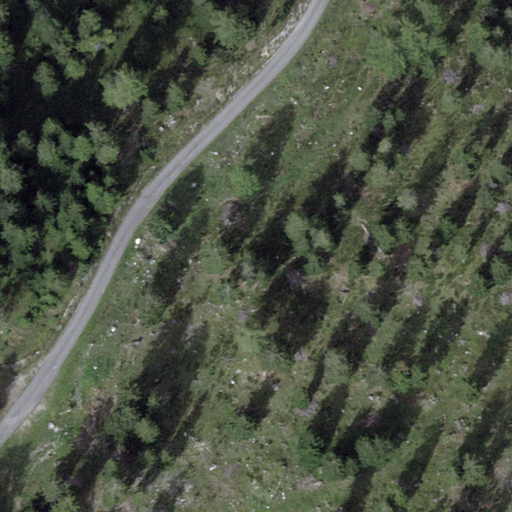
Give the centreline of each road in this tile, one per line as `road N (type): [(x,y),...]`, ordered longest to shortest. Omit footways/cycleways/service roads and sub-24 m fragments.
road 1 (track): [(322,0),(291,47),(139,208),(38,384),(0,432)]
road 2 (track): [(38,384),(26,511)]
